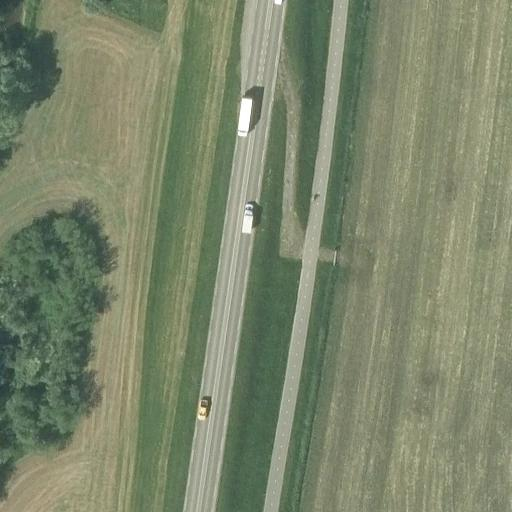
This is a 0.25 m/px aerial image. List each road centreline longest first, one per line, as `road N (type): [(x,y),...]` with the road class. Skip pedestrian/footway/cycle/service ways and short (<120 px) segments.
road 1 (primary): [(197,511),(269,0)]
road 2 (track): [(260,70),(280,80),(290,99),(288,248),(333,257)]
